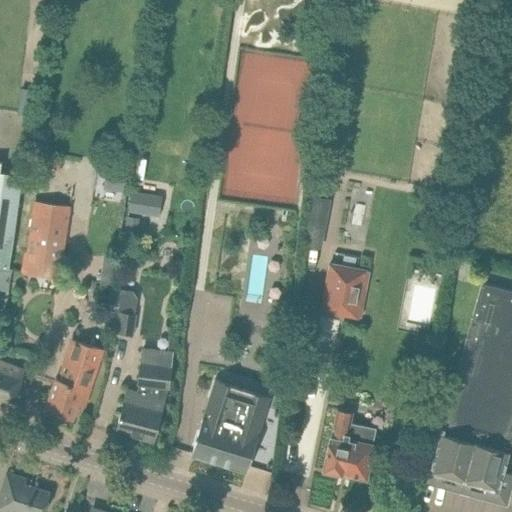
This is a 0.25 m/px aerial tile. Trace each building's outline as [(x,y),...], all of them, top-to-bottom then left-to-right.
[(140,158),(132,157),(129,178),(137,179),(140,158)] [(0,267),(8,269),(8,268),(11,249),(22,174),(0,170),(0,169),(1,162),(0,161),(0,267)] [(161,234),(169,193),(134,187),(127,228),(161,234)] [(304,233),(302,243),(316,246),(318,236),(325,198),(321,197),(311,195),(304,233)] [(34,201),(25,271),(59,276),(69,206),(34,201)] [(369,271),(329,263),(320,311),(360,318),(369,271)] [(465,480),(511,310),(511,290),(481,281),(443,420),(440,431),(429,471),(431,471),(465,480)] [(113,290),(110,309),(121,311),(118,331),(133,333),(134,333),(137,313),(135,312),(136,300),(131,293),(113,290)] [(504,470),(511,440),(511,310),(465,480),(499,490),(504,470)] [(55,378),(51,390),(45,409),(73,418),(77,403),(85,405),(103,347),(70,336),(57,379),(55,378)] [(158,421),(168,387),(172,352),(142,348),(138,383),(148,384),(146,394),(126,389),(121,411),(116,431),(153,441),(158,421)] [(25,370),(0,360),(0,405),(10,409),(17,391),(25,370)] [(246,471),(252,452),(270,397),(216,379),(203,417),(197,434),(191,453),(246,471)] [(331,434),(330,434),(327,448),(323,468),(326,468),(328,473),(336,474),(339,471),(366,477),(370,458),(373,443),(372,443),(376,427),(351,421),(353,410),(337,407),(331,434)] [(443,420),(430,416),(427,428),(440,431),(443,420)] [(0,492),(0,511),(2,511),(11,511),(12,510),(18,511),(43,511),(50,492),(25,484),(27,479),(7,472),(0,492)]
